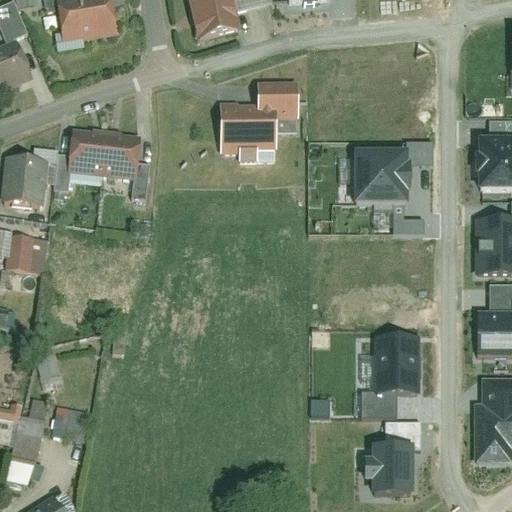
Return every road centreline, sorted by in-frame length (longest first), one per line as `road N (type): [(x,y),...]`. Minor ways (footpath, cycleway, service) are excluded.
road 1 (residential): [(473,511),(452,469),(447,407),(451,25)]
road 2 (residential): [(451,25),(325,37),(215,70),(157,70)]
road 3 (residential): [(157,70),(0,131)]
